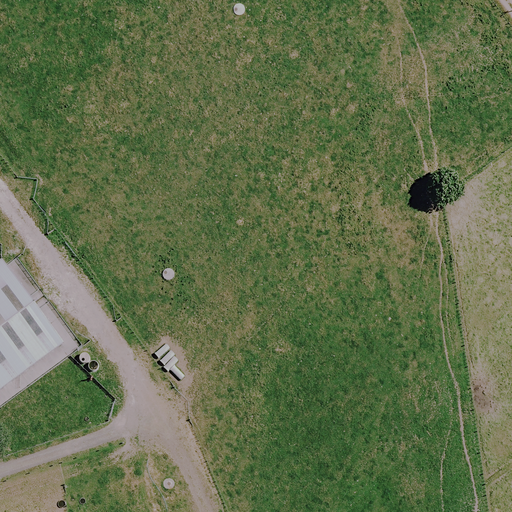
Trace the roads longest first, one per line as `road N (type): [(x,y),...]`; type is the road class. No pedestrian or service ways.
road 1 (secondary): [(198,511),(173,407),(28,0)]
road 2 (secondary): [(113,0),(220,346),(261,511)]
road 3 (track): [(0,132),(202,404)]
road 4 (track): [(0,470),(202,404)]
